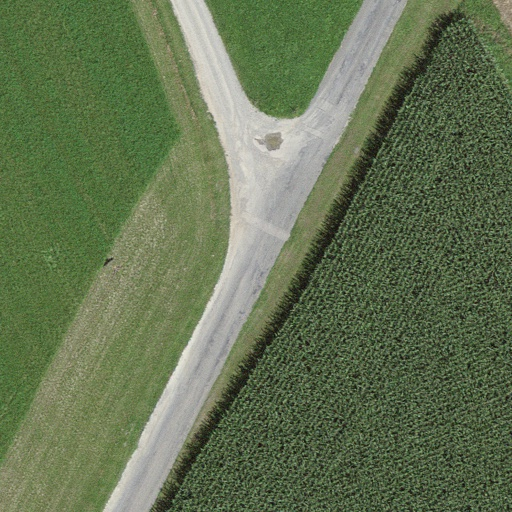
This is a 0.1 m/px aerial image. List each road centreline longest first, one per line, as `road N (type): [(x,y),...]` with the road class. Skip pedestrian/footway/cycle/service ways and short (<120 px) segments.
road 1 (residential): [(394,0),(136,511)]
road 2 (track): [(300,187),(188,0)]
